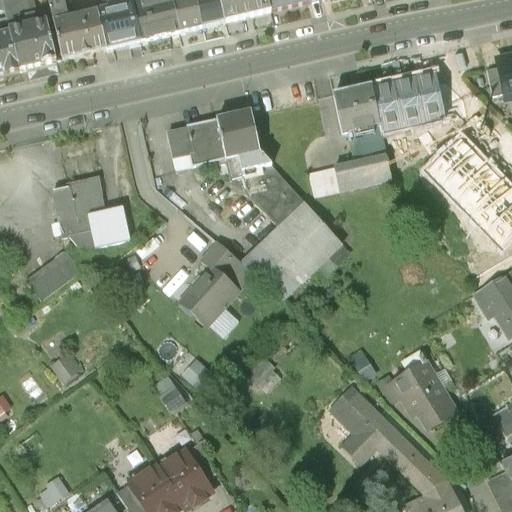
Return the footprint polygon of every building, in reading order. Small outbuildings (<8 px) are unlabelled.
[(46,25),(36,27),(29,0),(0,0),(4,15),(9,36),(18,72),(46,66),(56,64),(46,25)] [(47,0),(53,25),(65,23),(66,13),(62,0),(47,0)] [(164,0),(161,1),(132,7),(140,44),(179,36),(170,0),(164,0)] [(170,0),(179,36),(202,30),(194,0),(170,0)] [(194,0),(202,30),(225,25),(219,0),(194,0)] [(266,0),(219,0),(225,25),(270,15),(266,0)] [(266,0),(270,15),(324,2),(323,0),(266,0)] [(132,7),(96,16),(104,52),(140,44),(132,7)] [(65,23),(53,25),(61,62),(104,52),(96,16),(65,23)] [(9,36),(0,38),(0,76),(18,72),(9,36)] [(511,58),(496,62),(498,70),(486,72),(492,99),(503,97),(505,103),(507,102),(510,116),(511,115),(511,58)] [(413,81),(423,128),(466,119),(463,103),(443,83),(437,84),(435,76),(413,81)] [(413,81),(392,85),(402,133),(423,128),(413,81)] [(381,137),(402,133),(392,85),(370,90),(379,128),(381,137)] [(370,89),(333,97),(341,136),(373,129),(379,128),(370,90),(370,89)] [(250,114),(216,122),(225,162),(259,155),(250,114)] [(216,122),(187,128),(188,131),(167,136),(173,160),(188,156),(191,169),(225,162),(216,122)] [(379,128),(373,129),(374,137),(358,140),(363,164),(386,160),(381,137),(379,128)] [(425,175),(441,192),(476,158),(460,142),(425,175)] [(342,250),(259,155),(225,162),(230,183),(242,180),(245,196),(278,230),(239,265),(284,304),(342,250)] [(441,192),(456,207),(490,173),(476,158),(441,192)] [(363,164),(308,176),(313,200),(391,183),(386,160),(363,164)] [(456,207),(470,222),(506,189),(490,173),(456,207)] [(98,184),(68,191),(69,195),(52,199),(58,222),(65,235),(82,231),(88,230),(86,220),(106,216),(98,184)] [(470,222),(485,238),(511,212),(511,195),(506,189),(470,222)] [(511,212),(485,238),(501,254),(511,243),(511,212)] [(82,231),(65,235),(82,253),(125,243),(118,213),(106,216),(86,220),(88,230),(82,231)] [(0,272),(18,262),(7,243),(0,246),(0,272)] [(64,253),(25,282),(40,302),(79,273),(64,253)] [(236,297),(209,272),(180,305),(206,330),(236,297)] [(511,274),(473,297),(488,322),(495,318),(509,340),(511,338),(511,274)] [(212,325),(224,338),(238,324),(225,311),(212,325)] [(361,352),(349,360),(365,385),(377,378),(361,352)] [(408,376),(392,386),(388,379),(376,386),(390,408),(401,401),(413,421),(418,417),(427,433),(458,416),(427,363),(425,364),(419,354),(402,364),(408,376)] [(63,387),(81,375),(68,357),(50,370),(63,387)] [(266,397),(282,382),(274,374),(276,372),(265,361),(246,379),(255,388),(256,387),(266,397)] [(418,503),(450,488),(353,390),(329,413),(330,415),(331,414),(353,436),(341,449),(364,472),(381,455),(414,487),(409,491),(418,499),(418,503)] [(0,425),(7,421),(4,416),(11,412),(2,397),(0,398),(0,425)] [(501,433),(506,440),(511,436),(511,404),(492,418),(494,421),(482,428),(489,441),(501,433)] [(215,477),(197,448),(185,456),(204,485),(215,477)] [(184,456),(178,460),(175,455),(161,464),(164,469),(158,473),(182,510),(183,511),(186,511),(191,509),(193,511),(205,503),(203,501),(211,496),(204,485),(185,456),(184,456)] [(511,459),(500,465),(511,484),(511,459)] [(511,511),(511,484),(500,465),(497,465),(484,471),(486,475),(486,484),(499,511),(511,511)] [(158,473),(156,470),(143,479),(139,473),(126,482),(129,487),(129,488),(144,511),(179,511),(182,510),(158,473)] [(51,511),(68,501),(56,484),(43,492),(46,497),(40,501),(43,505),(38,509),(40,511),(51,511)] [(127,511),(144,511),(129,488),(117,496),(127,511)] [(418,503),(399,511),(461,511),(450,488),(418,503)]
